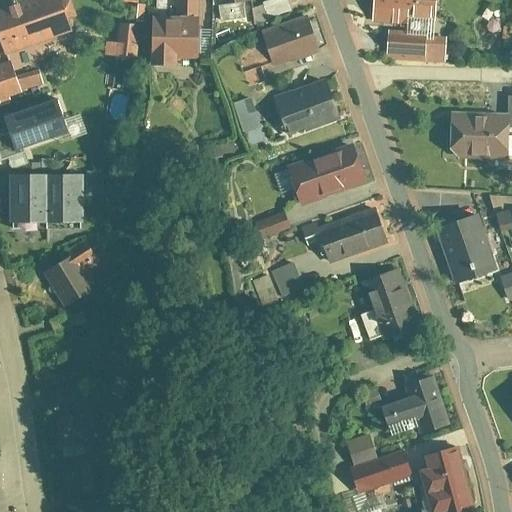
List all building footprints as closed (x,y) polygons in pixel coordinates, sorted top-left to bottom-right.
[(0,40),(4,53),(76,27),(67,0),(39,0),(0,13),(0,40)] [(199,0),(180,0),(182,14),(200,13),(199,0)] [(375,0),(374,25),(409,27),(410,22),(435,24),(436,0),(375,0)] [(276,69),(320,53),(307,18),(263,33),(276,69)] [(177,62),(201,61),(198,23),(148,27),(151,69),(178,69),(177,62)] [(122,28),(118,59),(135,60),(140,29),(122,28)] [(389,34),(387,62),(447,65),(448,41),(428,40),(429,36),(389,34)] [(0,104),(24,96),(14,66),(0,70),(0,104)] [(291,140),(341,120),(325,80),(275,99),(291,140)] [(14,154),(71,134),(59,101),(0,121),(14,154)] [(509,117),(450,116),(449,162),(508,163),(509,117)] [(366,184),(354,149),(289,171),(301,206),(366,184)] [(11,233),(78,233),(78,179),(12,178),(11,233)] [(389,246),(376,211),(318,231),(330,267),(389,246)] [(435,232),(455,288),(496,274),(476,218),(435,232)] [(48,278),(65,308),(93,291),(75,261),(48,278)] [(370,342),(382,338),(384,343),(423,328),(400,270),(362,284),(374,314),(361,319),(370,342)] [(405,390),(409,404),(383,412),(390,433),(416,424),(420,437),(453,427),(437,379),(405,390)] [(101,411),(55,415),(59,445),(105,441),(101,411)] [(475,511),(459,451),(423,461),(427,475),(420,477),(430,511),(475,511)] [(358,498),(414,479),(405,453),(349,472),(358,498)]
